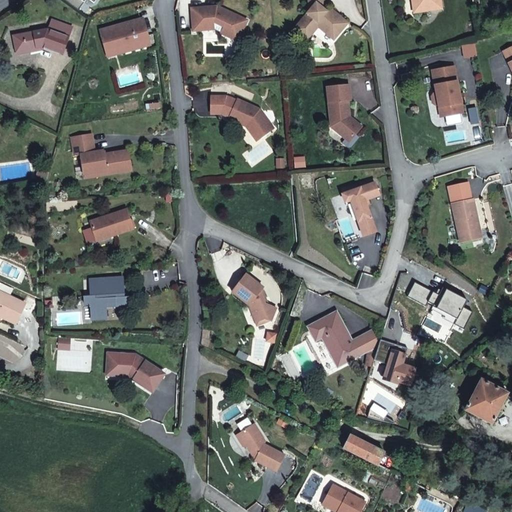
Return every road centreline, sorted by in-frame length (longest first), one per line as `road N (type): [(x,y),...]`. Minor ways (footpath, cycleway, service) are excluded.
road 1 (unclassified): [(194,219),(376,305),(384,300),(404,200),(375,0)]
road 2 (unknown): [(421,442),(311,408),(193,354)]
road 3 (residential): [(183,449),(195,316),(185,245),(194,219)]
road 4 (residential): [(194,219),(166,0)]
road 5 (unclassified): [(0,392),(119,421),(183,449)]
